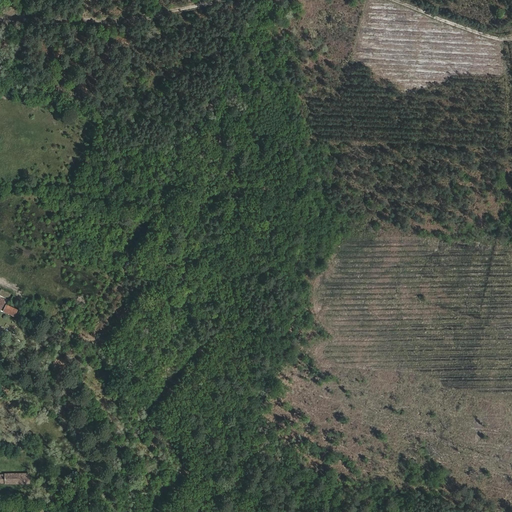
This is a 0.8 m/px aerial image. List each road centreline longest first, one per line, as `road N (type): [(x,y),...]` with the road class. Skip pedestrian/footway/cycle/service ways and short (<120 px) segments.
road 1 (track): [(216,0),(147,15),(0,14)]
road 2 (track): [(511,37),(389,0)]
